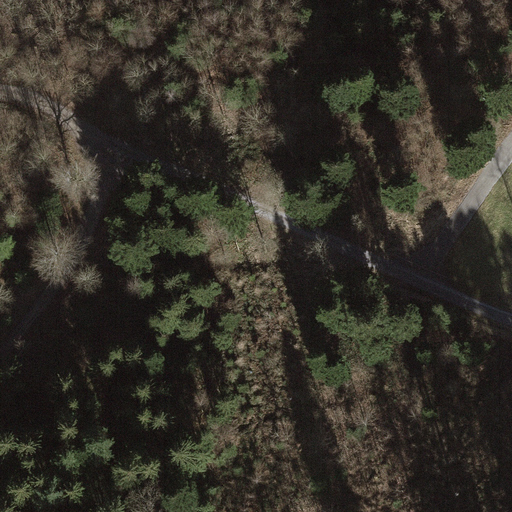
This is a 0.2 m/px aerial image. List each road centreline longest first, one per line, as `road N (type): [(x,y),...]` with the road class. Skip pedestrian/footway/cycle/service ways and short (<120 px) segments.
road 1 (track): [(97,153),(120,148),(415,280),(511,309)]
road 2 (track): [(0,91),(26,92),(73,121),(97,153),(101,191),(70,265),(0,360)]
road 3 (track): [(415,280),(511,148)]
